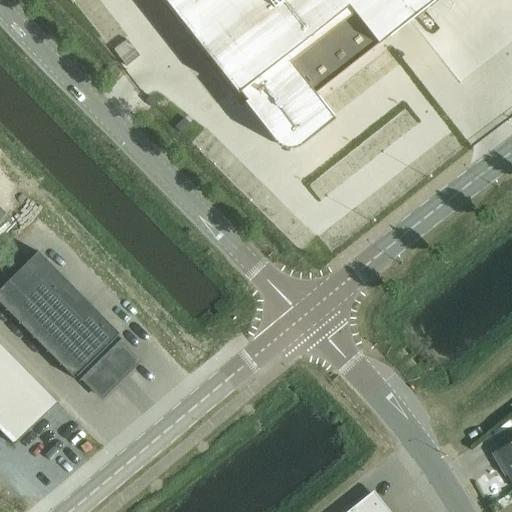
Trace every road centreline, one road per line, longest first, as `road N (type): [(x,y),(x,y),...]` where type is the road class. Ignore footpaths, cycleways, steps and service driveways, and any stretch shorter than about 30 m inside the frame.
road 1 (unclassified): [(302,317),(0,3)]
road 2 (unclassified): [(71,511),(302,317)]
road 3 (unclassified): [(302,317),(511,155)]
road 4 (unclassified): [(461,511),(400,421),(302,317)]
